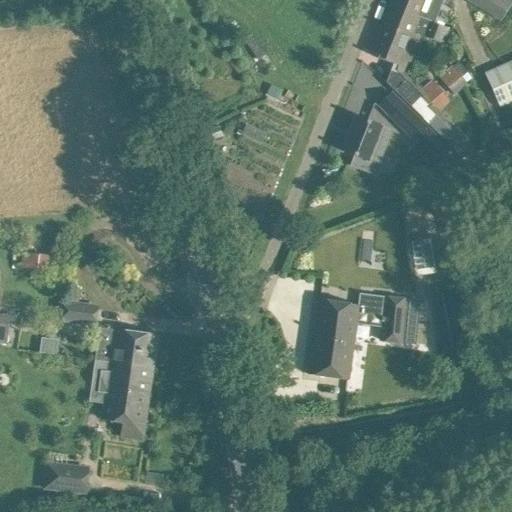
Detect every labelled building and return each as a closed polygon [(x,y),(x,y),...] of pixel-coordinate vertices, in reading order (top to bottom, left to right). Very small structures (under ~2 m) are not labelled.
[(391,0),(389,6),(429,22),(431,23),(440,0),(391,0)] [(511,0),(468,0),(501,20),(511,3),(511,0)] [(423,38),(429,22),(389,6),(370,54),(377,56),(376,58),(392,65),(398,67),(402,57),(405,58),(410,60),(414,49),(419,36),(423,38)] [(429,22),(423,38),(429,40),(441,44),(446,29),(435,25),(431,23),(429,22)] [(458,61),(438,77),(452,93),(472,77),(458,61)] [(511,62),(484,74),(499,108),(511,101),(511,62)] [(379,106),(435,163),(448,150),(392,93),(379,106)] [(427,102),(415,114),(451,149),(452,150),(464,138),(427,102)] [(341,151),(354,156),(351,166),(374,175),(390,131),(355,117),(341,151)] [(29,268),(45,268),(46,255),(29,254),(29,268)] [(415,344),(418,301),(382,297),(379,341),(415,344)] [(358,307),(338,304),(318,301),(308,374),(348,379),(358,307)] [(95,315),(62,310),(60,329),(93,333),(95,315)] [(0,342),(6,344),(9,315),(0,313),(0,342)] [(113,332),(109,364),(151,369),(156,337),(136,334),(113,332)] [(43,337),(42,351),(59,352),(60,338),(43,337)] [(101,420),(123,423),(120,437),(141,440),(151,369),(109,364),(101,420)] [(86,470),(47,465),(44,489),(84,494),(86,470)]
